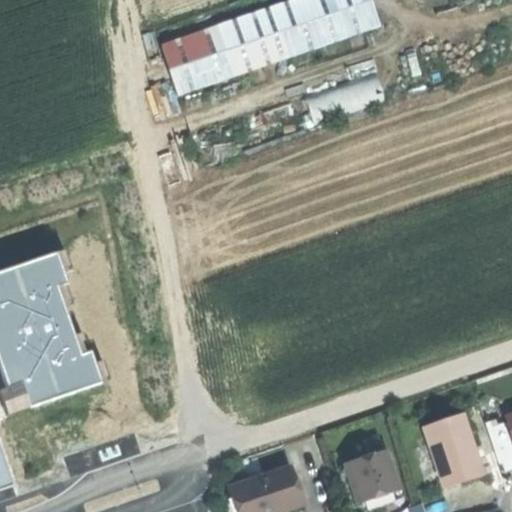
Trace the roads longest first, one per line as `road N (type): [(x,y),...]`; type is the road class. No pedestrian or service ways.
road 1 (track): [(127,0),(196,460)]
road 2 (track): [(511,352),(196,460)]
road 3 (residential): [(121,511),(166,496),(196,460),(155,461),(82,487)]
